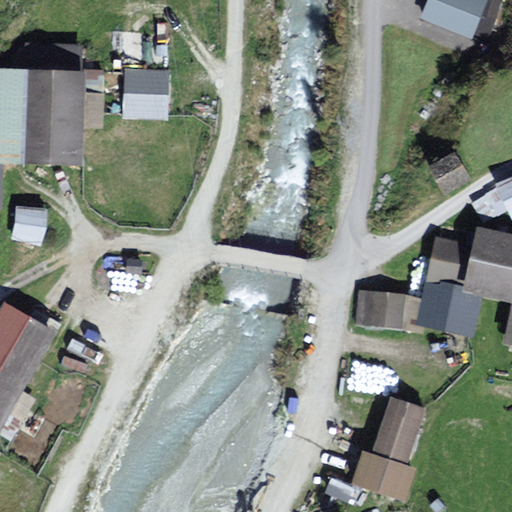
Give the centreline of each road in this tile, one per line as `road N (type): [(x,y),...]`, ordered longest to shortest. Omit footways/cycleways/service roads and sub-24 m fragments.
road 1 (residential): [(187,246),(344,271),(511,167)]
road 2 (track): [(57,511),(187,246)]
road 3 (track): [(372,0),(369,140),(354,237),(361,264)]
road 4 (track): [(235,0),(230,116),(187,246)]
road 5 (track): [(337,272),(309,422),(271,511)]
